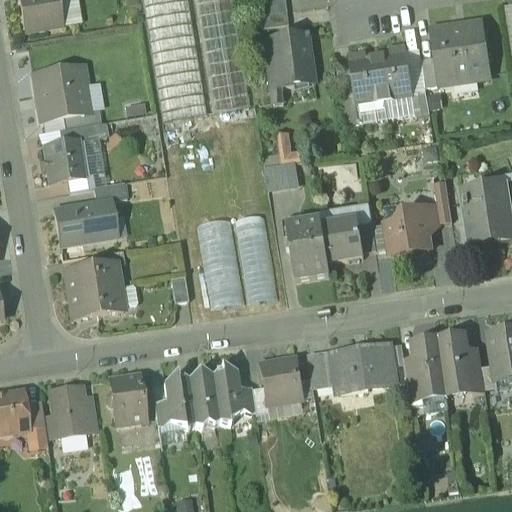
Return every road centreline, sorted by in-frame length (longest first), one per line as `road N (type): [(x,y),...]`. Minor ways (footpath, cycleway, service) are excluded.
road 1 (residential): [(511,291),(43,363)]
road 2 (residential): [(43,363),(0,105)]
